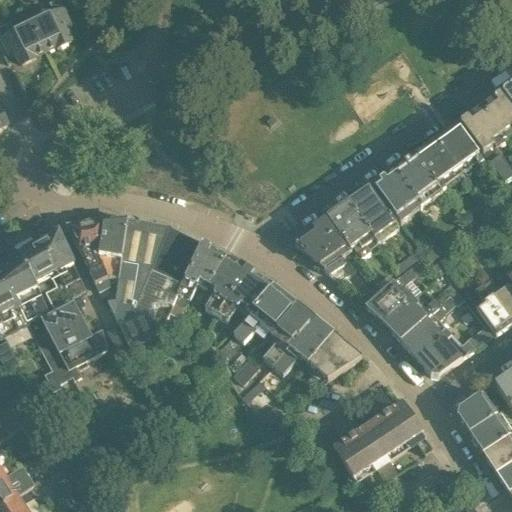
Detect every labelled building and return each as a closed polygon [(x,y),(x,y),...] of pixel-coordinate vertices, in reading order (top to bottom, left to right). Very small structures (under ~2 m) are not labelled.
[(54,16),(32,26),(45,53),(56,49),(56,50),(71,43),(65,31),(71,28),(58,1),(49,6),(54,16)] [(35,58),(45,53),(32,26),(11,37),(6,26),(0,29),(0,37),(10,57),(15,55),(21,67),(36,60),(35,58)] [(511,89),(502,97),(504,99),(511,109),(511,89)] [(511,109),(504,99),(502,97),(481,111),(502,139),(511,132),(511,133),(511,109)] [(502,139),(481,111),(460,127),(504,188),(511,182),(511,176),(501,161),(502,160),(496,152),(495,152),(494,150),(492,146),(502,139)] [(478,160),(457,129),(435,145),(457,175),(462,171),(468,179),(484,167),(478,160)] [(441,187),(457,175),(435,145),(414,160),(442,199),(443,198),(442,197),(446,194),(441,187)] [(432,206),(442,199),(414,160),(394,175),(417,208),(428,200),(432,206)] [(407,215),(417,208),(394,175),(373,190),(400,229),(411,221),(407,215)] [(374,244),(377,248),(399,233),(370,192),(348,207),(374,244)] [(502,209),(508,205),(503,198),(497,202),(502,209)] [(366,250),(374,244),(348,207),(327,222),(351,256),(350,254),(354,252),(361,263),(371,257),(366,250)] [(475,221),(467,227),(465,228),(471,236),(481,228),(476,221),(475,221)] [(98,260),(107,281),(95,287),(99,295),(102,293),(131,354),(157,335),(142,320),(143,318),(135,315),(132,313),(111,303),(125,222),(105,224),(103,225),(98,260)] [(111,303),(132,313),(159,252),(168,230),(127,222),(125,222),(111,303)] [(351,256),(327,222),(297,244),(296,244),(296,252),(320,270),(338,258),(342,263),(351,256)] [(511,243),(497,223),(489,229),(505,250),(511,244),(511,243)] [(95,287),(107,281),(98,260),(103,225),(69,230),(95,287)] [(159,252),(132,313),(135,315),(143,318),(163,330),(178,298),(200,247),(168,230),(159,252)] [(42,323),(72,381),(74,385),(82,380),(76,369),(106,353),(101,335),(90,340),(76,312),(84,307),(78,296),(85,293),(58,234),(18,256),(50,318),(42,323)] [(449,252),(444,245),(423,259),(428,266),(449,252)] [(210,252),(200,247),(178,298),(190,304),(199,284),(208,289),(226,260),(210,252)] [(414,255),(394,270),(399,277),(418,261),(414,255)] [(0,361),(6,370),(15,365),(1,343),(22,331),(18,322),(24,319),(51,374),(44,378),(53,395),(61,391),(60,387),(72,381),(42,323),(50,318),(18,256),(0,270),(0,361)] [(450,257),(441,264),(446,271),(455,264),(450,257)] [(226,260),(208,289),(216,294),(213,299),(205,313),(216,321),(217,319),(225,305),(250,273),(246,270),(246,271),(241,268),(226,260)] [(447,272),(446,271),(441,264),(428,273),(434,281),(447,272)] [(511,286),(511,277),(507,271),(503,274),(511,286)] [(500,294),(491,282),(484,272),(476,278),(483,288),(507,323),(511,328),(511,326),(511,292),(509,288),(500,294)] [(255,276),(250,273),(225,305),(217,319),(228,327),(238,312),(241,308),(249,314),(246,317),(247,318),(274,290),(254,277),(255,276)] [(366,310),(383,328),(412,301),(412,302),(425,291),(408,273),(394,286),(393,286),(380,298),(366,310)] [(449,299),(450,300),(457,294),(450,286),(443,292),(449,299)] [(507,323),(483,288),(475,293),(484,305),(476,311),(495,339),(511,328),(507,323)] [(265,341),(295,307),(274,290),(247,318),(250,320),(233,338),(244,347),(257,333),(265,341)] [(373,290),(358,303),(366,310),(380,298),(373,290)] [(464,302),(457,294),(450,300),(456,307),(457,308),(464,302)] [(444,318),(456,307),(450,300),(449,299),(439,308),(441,310),(438,312),(444,318)] [(419,310),(412,302),(412,301),(383,328),(400,345),(438,311),(438,312),(441,310),(439,308),(434,302),(420,315),(417,312),(419,310)] [(315,323),(295,307),(265,341),(275,349),(263,362),(273,371),(273,370),(315,323)] [(400,345),(417,364),(449,336),(445,332),(439,337),(432,330),(445,319),(438,312),(438,311),(400,345)] [(334,338),(315,323),(273,370),(273,371),(283,379),(299,361),(327,385),(361,362),(333,339),(334,338)] [(131,354),(118,328),(107,333),(123,367),(132,358),(131,354)] [(452,339),(449,336),(417,364),(430,378),(430,379),(439,380),(462,363),(476,353),(468,344),(455,356),(446,345),(452,339)] [(245,364),(228,346),(220,353),(228,369),(234,374),(245,364)] [(259,371),(249,361),(233,379),(244,389),(259,371)] [(221,376),(212,363),(193,376),(202,389),(221,376)] [(511,414),(511,376),(495,388),(511,414)] [(247,407),(266,390),(260,383),(241,401),(247,407)] [(377,422),(368,429),(388,460),(414,443),(425,459),(433,453),(403,406),(392,413),(381,395),(365,405),(377,422)] [(469,436),(496,419),(482,397),(460,413),(458,420),(459,420),(469,436)] [(280,416),(279,415),(275,408),(258,420),(262,427),(280,416)] [(469,436),(483,457),(510,439),(503,429),(508,425),(501,416),(496,419),(469,436)] [(362,477),(388,460),(368,429),(358,435),(347,417),(331,427),(343,445),(332,451),(363,499),(372,494),(362,477)] [(28,423),(20,428),(27,437),(34,432),(28,423)] [(33,444),(40,439),(36,432),(28,437),(33,444)] [(511,437),(510,439),(483,457),(496,477),(511,466),(511,437)] [(58,458),(65,468),(76,461),(69,451),(58,458)] [(7,452),(0,456),(4,463),(11,458),(7,452)] [(511,466),(496,477),(509,497),(511,495),(511,466)] [(20,469),(5,479),(0,482),(0,510),(18,499),(33,489),(20,469)] [(64,482),(58,486),(64,495),(70,491),(64,482)] [(90,494),(84,484),(76,489),(82,498),(90,494)] [(31,491),(18,499),(0,510),(0,511),(39,511),(41,511),(34,501),(37,500),(31,491)]
